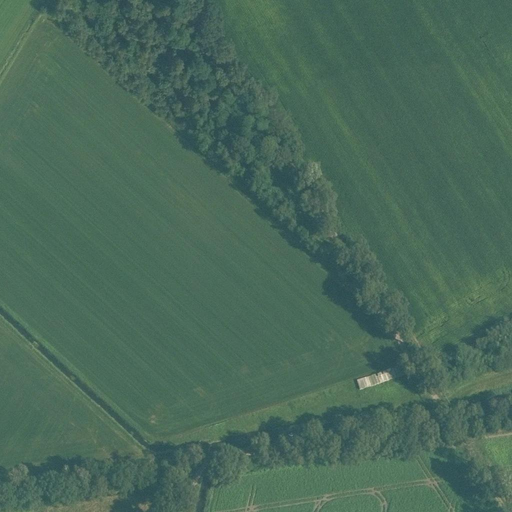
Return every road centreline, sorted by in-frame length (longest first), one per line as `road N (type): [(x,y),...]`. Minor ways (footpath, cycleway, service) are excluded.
road 1 (track): [(188,0),(453,432)]
road 2 (track): [(453,432),(217,466),(193,485),(188,511)]
